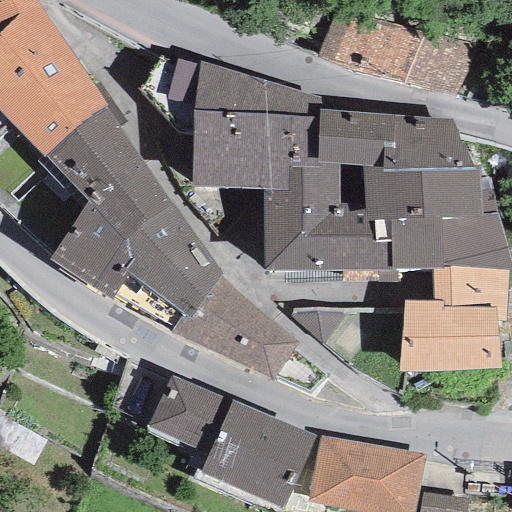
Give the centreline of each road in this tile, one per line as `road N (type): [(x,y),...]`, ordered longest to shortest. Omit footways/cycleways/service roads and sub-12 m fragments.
road 1 (residential): [(394,432),(379,404),(243,289),(182,211),(57,0)]
road 2 (tertiary): [(0,236),(46,281),(167,354),(316,422),(394,432)]
road 3 (secondary): [(511,127),(352,93),(127,0)]
